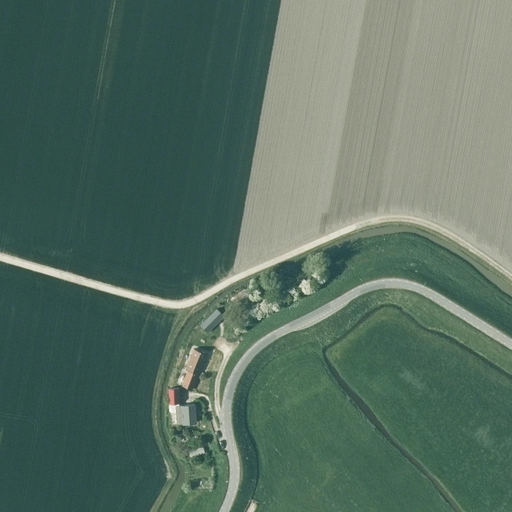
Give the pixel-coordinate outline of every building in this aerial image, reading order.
[(251,287),(245,289),(247,296),(253,294),(251,287)] [(217,309),(208,318),(215,325),(224,316),(217,309)] [(193,349),(186,369),(198,374),(206,354),(200,352),(201,348),(211,353),(217,339),(203,333),(197,346),(199,347),(198,351),(193,349)] [(180,406),(179,404),(179,389),(169,389),(169,404),(169,413),(176,412),(176,424),(196,422),(194,405),(182,406),(180,406)] [(188,457),(203,453),(201,447),(186,451),(188,457)]
